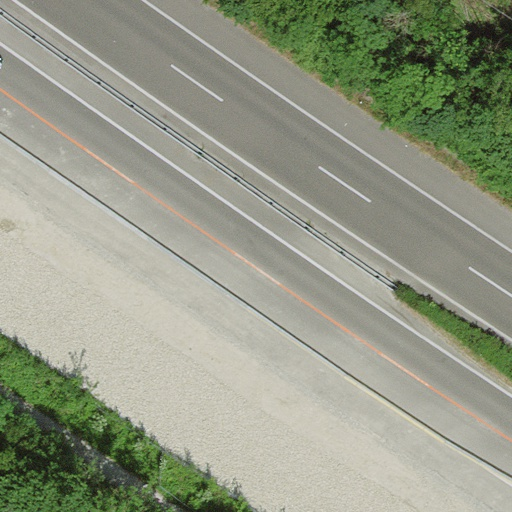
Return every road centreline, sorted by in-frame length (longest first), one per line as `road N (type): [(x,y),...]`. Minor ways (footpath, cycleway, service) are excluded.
road 1 (motorway): [(0,89),(511,440)]
road 2 (motorway): [(511,295),(79,0)]
road 3 (track): [(0,394),(174,511)]
